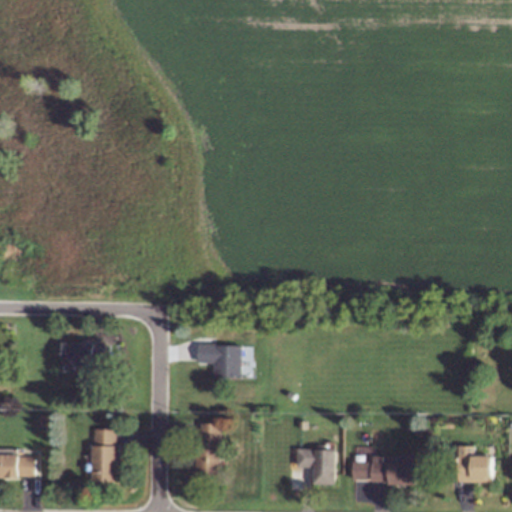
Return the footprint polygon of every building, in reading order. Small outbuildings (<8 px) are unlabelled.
[(65,343),(66,369),(104,370),(106,344),(65,343)] [(199,344),(200,370),(239,371),(240,346),(199,344)] [(91,477),(117,476),(118,438),(92,436),(91,477)] [(196,477),(221,477),(222,438),(197,437),(196,477)] [(298,452),(298,477),(337,479),(339,453),(298,452)] [(0,453),(0,479),(30,480),(32,455),(0,453)] [(452,455),(453,481),(491,482),(493,457),(452,455)] [(365,457),(365,483),(404,484),(406,459),(365,457)]
